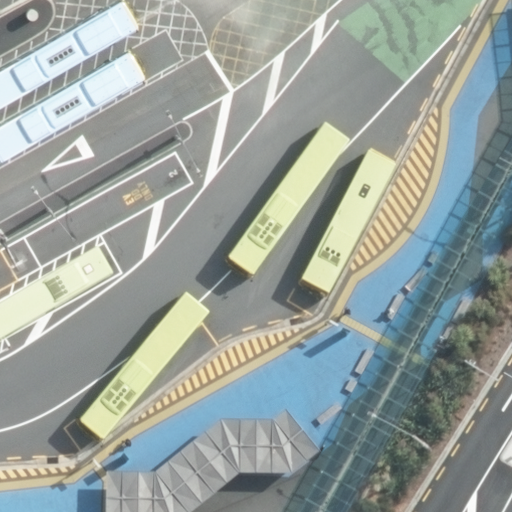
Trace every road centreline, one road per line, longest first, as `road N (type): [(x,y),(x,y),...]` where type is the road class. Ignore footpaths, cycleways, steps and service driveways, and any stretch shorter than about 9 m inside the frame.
road 1 (tertiary): [(373,52),(188,269),(64,363),(0,395)]
road 2 (tertiary): [(373,52),(0,271)]
road 3 (tertiary): [(0,194),(220,71),(302,0)]
road 4 (tertiary): [(0,87),(161,0)]
road 5 (secondary): [(464,511),(482,445),(511,397)]
